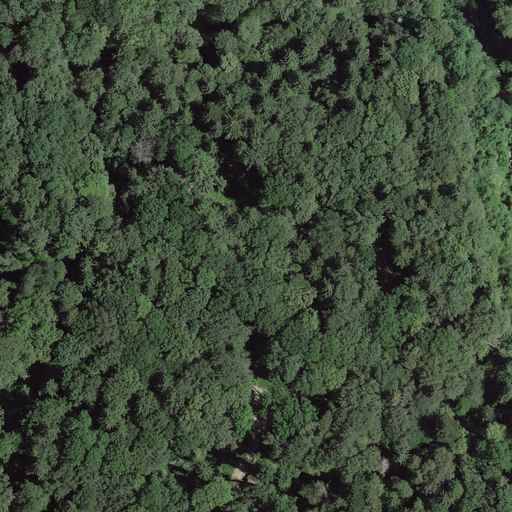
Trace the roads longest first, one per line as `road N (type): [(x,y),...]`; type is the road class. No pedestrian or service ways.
road 1 (track): [(153,178),(260,224),(367,249),(386,262),(384,287),(336,315),(254,442),(220,511)]
road 2 (track): [(97,0),(78,143),(93,171),(116,181),(153,178),(174,142),(193,75),(251,0)]
road 3 (track): [(0,202),(10,322)]
